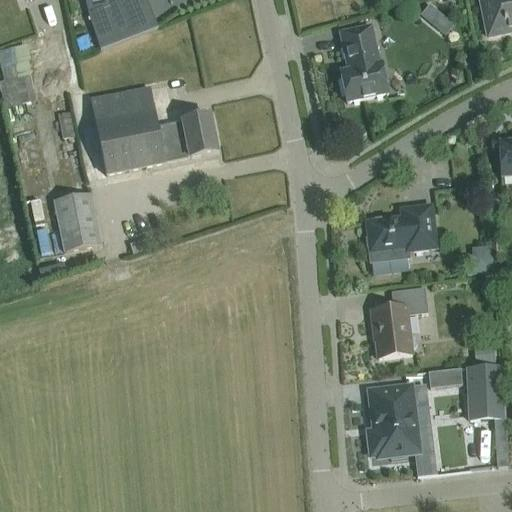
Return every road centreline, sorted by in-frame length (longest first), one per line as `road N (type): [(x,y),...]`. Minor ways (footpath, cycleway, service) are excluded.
road 1 (unclassified): [(324,506),(308,201)]
road 2 (unclassified): [(308,201),(511,92)]
road 3 (unclassified): [(308,201),(261,0)]
road 4 (unclassified): [(324,506),(511,483)]
